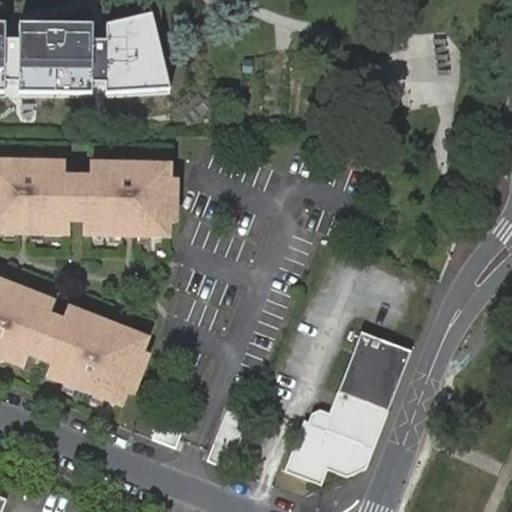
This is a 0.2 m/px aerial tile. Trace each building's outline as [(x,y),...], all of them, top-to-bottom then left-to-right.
[(0,96),(9,96),(10,86),(21,86),(20,98),(98,97),(97,87),(108,87),(107,98),(174,93),(157,19),(111,29),(111,45),(99,45),(99,29),(23,28),(22,43),(12,43),(12,28),(0,27),(0,96)] [(465,27),(424,30),(428,76),(465,75),(465,27)] [(0,235),(11,236),(11,226),(26,226),(26,236),(38,236),(61,237),(61,217),(76,217),(76,237),(106,238),(120,238),(121,229),(136,229),(136,239),(150,239),(168,240),(169,222),(176,222),(177,187),(169,187),(170,170),(152,169),(137,169),(122,168),(107,168),(90,167),(89,187),(62,187),(63,167),(45,166),(30,166),(15,166),(0,166),(0,165),(0,235)] [(11,226),(11,236),(26,236),(26,226),(11,226)] [(120,238),(136,239),(136,229),(121,229),(120,238)] [(0,242),(11,243),(11,236),(0,235),(0,242)] [(0,274),(0,279),(8,283),(11,278),(0,274)] [(0,359),(10,363),(33,372),(40,354),(63,362),(56,381),(69,386),(82,391),(96,396),(108,401),(122,406),(128,390),(133,392),(147,354),(142,353),(148,336),(132,330),(118,325),(115,334),(105,330),(109,321),(99,317),(74,308),(68,321),(54,316),(60,302),(37,293),(23,288),(18,300),(4,294),(8,283),(0,279),(0,359)] [(23,288),(8,283),(4,294),(18,300),(23,288)] [(24,283),(23,288),(37,293),(39,288),(24,283)] [(101,313),(99,317),(109,321),(111,316),(101,313)] [(120,320),(118,325),(132,330),(134,326),(120,320)] [(118,325),(109,321),(105,330),(115,334),(118,325)] [(407,370),(413,351),(364,333),(356,350),(360,352),(358,358),(354,356),(339,393),(390,413),(404,376),(399,374),(401,368),(407,370)] [(8,368),(10,363),(0,359),(0,364),(7,368),(8,368)] [(82,391),(69,386),(68,391),(80,396),(82,391)] [(390,413),(339,393),(331,414),(325,411),(317,415),(315,423),(309,421),(294,458),(287,476),(318,491),(319,491),(328,471),(341,476),(347,460),(369,467),(390,413)] [(108,401),(96,396),(94,401),(107,406),(108,401)] [(237,454),(250,421),(229,413),(216,445),(237,454)] [(163,417),(154,440),(177,449),(186,426),(163,417)] [(231,470),(237,454),(216,445),(210,462),(231,470)]
